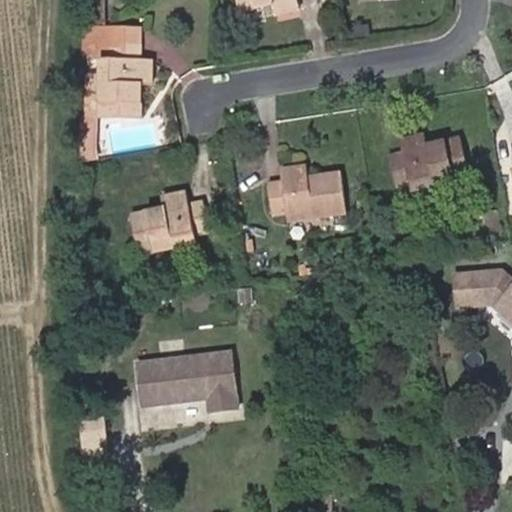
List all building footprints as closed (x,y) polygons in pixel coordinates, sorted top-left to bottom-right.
[(105,24),(104,0),(83,0),(83,25),(92,25),(105,24)] [(237,0),(240,12),(273,4),(276,15),(299,10),(296,0),(237,0)] [(141,45),(142,27),(82,26),(82,31),(82,44),(109,44),(141,45)] [(364,36),(362,26),(341,29),(343,40),(364,36)] [(109,59),(109,44),(82,44),(81,75),(87,75),(102,75),(102,59),(109,59)] [(151,86),(152,60),(141,60),(141,45),(109,44),(109,59),(102,59),(102,75),(101,112),(101,115),(141,116),(141,86),(151,86)] [(101,112),(102,75),(87,75),(86,112),(101,112)] [(94,149),(95,116),(81,116),(81,124),(80,150),(94,149)] [(469,180),(461,142),(428,148),(425,137),(401,142),(403,153),(389,157),(395,188),(410,185),(411,192),(469,180)] [(96,160),(95,150),(94,149),(80,150),(80,157),(80,163),(96,160)] [(347,213),(342,173),(309,178),(307,167),(282,170),(283,182),(268,185),(272,214),(287,213),(288,220),(347,213)] [(210,231),(204,201),(190,204),(187,193),(163,198),(165,209),(131,216),(139,254),(197,243),(195,234),(210,231)] [(499,227),(496,213),(482,215),(485,230),(499,227)] [(432,277),(431,268),(420,269),(421,279),(432,277)] [(511,280),(502,272),(474,274),(477,305),(492,304),(498,308),(511,319),(511,280)] [(240,357),(145,366),(147,379),(161,378),(164,407),(214,402),(215,416),(245,413),(240,357)] [(161,378),(147,379),(150,408),(164,407),(161,378)] [(113,465),(109,413),(84,415),(88,467),(113,465)] [(304,511),(304,499),(293,499),(293,511),(304,511)] [(331,511),(332,500),(309,499),(308,511),(331,511)]
